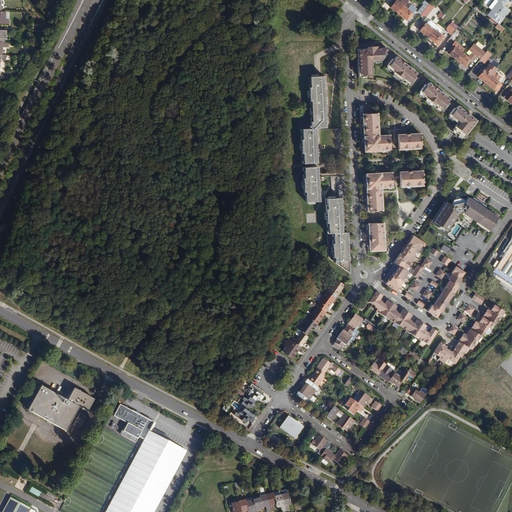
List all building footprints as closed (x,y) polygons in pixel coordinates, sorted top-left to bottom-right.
[(408,0),(401,0),(400,3),(395,0),(392,0),(388,5),(408,21),(413,14),(404,6),(408,0)] [(507,0),(496,0),(498,1),(500,2),(493,11),(503,19),(510,10),(506,7),(505,9),(503,7),(504,5),(507,0)] [(500,2),(498,1),(491,10),(493,11),(500,2)] [(430,3),(427,6),(421,14),(422,16),(427,15),(434,6),(430,3)] [(421,14),(427,6),(424,4),(417,12),(421,14)] [(2,11),(0,11),(0,23),(9,24),(9,20),(5,20),(5,11),(2,11)] [(431,12),(427,16),(436,23),(440,18),(431,12)] [(420,30),(427,36),(433,29),(436,25),(430,20),(428,21),(426,24),(423,22),(418,29),(420,30)] [(455,29),(450,25),(445,31),(450,35),(455,29)] [(433,29),(427,36),(434,41),(433,42),(438,45),(444,37),(440,34),(440,35),(433,29)] [(458,33),(455,31),(450,37),(453,40),(458,33)] [(456,59),(462,52),(455,47),(457,44),(455,41),(447,51),(456,59)] [(477,56),(480,59),(485,53),(474,44),(469,50),(472,52),(468,58),(462,52),(456,59),(464,65),(463,65),(466,67),(473,58),(474,59),(477,56)] [(357,49),(358,77),(366,76),(366,74),(372,74),(372,62),(380,62),(386,54),(385,53),(388,50),(385,47),(378,48),(378,46),(373,46),(367,47),(367,48),(357,49)] [(485,53),(480,59),(479,60),(484,63),(491,54),(487,50),(485,53)] [(417,73),(396,56),(394,59),(392,58),(386,66),(393,72),(392,73),(402,80),(403,79),(410,85),(416,77),(415,76),(417,73)] [(485,82),(494,71),(497,68),(490,63),(485,70),(481,67),(476,75),(485,82)] [(494,71),(485,82),(497,91),(502,84),(498,80),(501,77),(494,71)] [(324,83),(324,76),(318,76),(312,77),(309,77),(309,91),(310,94),(310,97),(310,105),(312,105),(312,108),(312,111),(312,115),(312,118),(311,118),(311,125),(311,129),(310,129),(302,129),(303,132),(303,136),(301,136),(301,144),(302,150),(302,157),(304,157),(304,160),(304,164),(318,163),(318,156),(316,156),(316,154),(320,154),(320,150),(317,150),(317,141),(319,141),(319,137),(316,137),(316,136),(317,136),(316,129),(327,128),(327,124),(329,124),(329,119),(325,119),(325,118),(326,118),(326,104),(324,104),(324,102),(328,102),(328,97),(325,98),(325,89),(327,89),(327,85),(323,85),(323,83),(324,83)] [(450,99),(429,82),(426,85),(425,84),(418,92),(426,98),(425,99),(434,106),(435,105),(442,111),(448,103),(447,102),(450,99)] [(477,120),(458,106),(455,109),(454,108),(448,115),(457,123),(452,129),(463,138),(477,120)] [(379,136),(378,113),(363,114),(365,151),(391,150),(390,135),(379,136)] [(422,148),(421,133),(398,135),(399,149),(422,148)] [(318,167),(314,167),(314,170),(309,171),(309,167),(303,168),(303,171),(305,171),(305,174),(303,175),(304,182),(304,185),(304,188),(304,196),(306,196),(306,202),(308,202),(314,202),(320,201),(320,194),(318,195),(318,193),(322,193),(322,188),(319,188),(319,182),(319,177),(318,177),(317,174),(319,174),(318,167)] [(424,186),(423,171),(400,172),(401,187),(424,186)] [(393,187),(392,173),(366,174),(368,211),(383,210),(382,188),(393,187)] [(329,233),(331,233),(333,233),(333,236),(333,240),(332,240),(332,247),(333,251),(333,254),(333,261),(335,261),(335,262),(345,270),(349,268),(349,260),(347,260),(347,258),(349,258),(348,241),(346,241),(346,239),(348,239),(347,232),(343,232),(342,226),(341,226),(341,224),(344,224),(344,219),(342,219),(341,211),(343,211),(343,206),(340,207),(340,205),(341,205),(341,198),(335,198),(328,199),(325,199),(326,213),(326,216),(326,219),(327,227),(328,227),(328,230),(329,233)] [(487,207),(473,198),(472,201),(468,198),(466,202),(462,198),(454,200),(451,205),(447,202),(434,223),(447,231),(458,214),(457,214),(458,213),(459,214),(460,214),(461,214),(463,213),(463,212),(464,213),(463,214),(490,231),(498,218),(485,210),(487,207)] [(384,245),(384,222),(369,223),(370,246),(373,246),(374,250),(381,250),(381,246),(384,245)] [(511,233),(511,234),(511,239),(510,241),(503,252),(505,253),(495,268),(511,279),(511,233)] [(421,247),(424,242),(418,238),(413,235),(412,237),(411,236),(409,239),(421,247)] [(421,247),(409,239),(406,244),(418,252),(421,247)] [(418,252),(406,244),(403,248),(415,256),(418,252)] [(440,249),(447,253),(449,249),(442,244),(440,249)] [(415,256),(403,248),(401,252),(402,252),(401,254),(412,261),(415,256)] [(409,265),(412,261),(401,254),(400,253),(397,258),(409,265)] [(409,265),(397,258),(394,262),(398,265),(406,270),(409,265)] [(396,270),(407,278),(410,273),(406,270),(398,265),(396,268),(397,269),(396,270)] [(465,272),(456,266),(451,273),(452,274),(452,273),(460,279),(460,278),(465,272)] [(394,271),(392,274),(404,282),(407,278),(396,270),(395,272),(394,271)] [(460,279),(452,273),(452,274),(448,280),(449,281),(457,286),(462,279),(460,278),(460,279)] [(404,282),(392,274),(390,278),(391,278),(390,280),(401,287),(404,282)] [(389,279),(386,284),(398,292),(401,287),(390,280),(389,279)] [(327,293),(336,299),(345,286),(337,280),(327,293)] [(449,281),(445,287),(454,293),(459,286),(457,286),(449,281)] [(454,293),(445,287),(441,293),(450,299),(454,293)] [(407,292),(412,296),(415,292),(409,288),(407,292)] [(332,304),(336,299),(327,293),(326,292),(316,306),(317,306),(325,312),(327,309),(331,303),(332,304)] [(380,300),(382,296),(379,294),(376,292),(369,303),(372,305),(371,307),(377,310),(377,309),(381,303),(379,301),(380,300)] [(441,293),(437,300),(446,306),(450,299),(441,293)] [(446,306),(437,300),(433,306),(441,311),(442,312),(446,306)] [(383,316),(392,304),(387,301),(385,304),(384,305),(381,303),(377,309),(377,310),(376,311),(383,316)] [(391,321),(396,313),(393,311),(394,310),(396,307),(392,304),(383,316),(391,321)] [(433,306),(432,305),(427,311),(436,317),(441,311),(433,306)] [(501,317),(505,312),(494,305),(493,307),(492,306),(490,309),(489,310),(491,311),(491,310),(500,316),(500,317),(501,317)] [(325,312),(317,306),(309,319),(316,324),(319,320),(320,320),(326,313),(325,312)] [(407,313),(403,310),(400,314),(399,315),(396,313),(391,321),(399,326),(407,313)] [(487,310),(485,313),(497,321),(500,317),(500,316),(491,310),(491,311),(490,311),(489,311),(487,310)] [(406,331),(411,323),(409,321),(409,320),(412,316),(407,313),(399,326),(406,330),(406,331)] [(494,325),(497,321),(485,313),(483,316),(485,317),(484,318),(493,324),(492,324),(494,325)] [(348,325),(354,330),(356,327),(358,329),(360,327),(359,326),(362,322),(368,326),(367,328),(367,329),(375,335),(379,330),(365,320),(364,321),(355,314),(353,317),(354,318),(352,320),(351,320),(348,325)] [(479,322),(489,329),(492,324),(493,324),(484,318),(483,318),(482,317),(482,319),(480,318),(478,322),(479,322)] [(299,330),(301,332),(307,336),(313,327),(314,329),(317,325),(316,324),(309,319),(307,318),(299,330)] [(413,336),(421,323),(417,320),(415,323),(414,325),(411,323),(406,331),(406,330),(405,331),(413,336)] [(473,325),(485,333),(488,335),(491,331),(491,330),(489,329),(479,322),(478,324),(477,323),(476,322),(473,325)] [(421,340),(426,332),(423,331),(424,329),(426,327),(421,323),(413,336),(420,341),(421,340)] [(350,335),(354,330),(348,325),(344,331),(342,332),(341,332),(339,335),(340,335),(349,341),(352,337),(350,335)] [(485,333),(473,325),(471,329),(472,330),(472,331),(481,337),(482,338),(485,333)] [(420,341),(429,346),(437,333),(433,330),(430,333),(429,335),(426,332),(421,340),(420,341)] [(476,341),(478,342),(481,337),(472,331),(470,330),(469,331),(468,330),(466,334),(467,335),(476,341)] [(307,336),(301,332),(294,342),(301,347),(308,337),(307,336)] [(463,334),(462,337),(473,345),(476,341),(467,335),(466,336),(465,335),(463,334)] [(349,342),(349,341),(340,335),(338,338),(337,340),(333,346),(339,351),(344,345),(346,346),(349,342)] [(473,345),(462,337),(459,341),(460,342),(462,343),(461,344),(469,349),(470,350),(473,345)] [(301,347),(294,342),(289,339),(284,345),(285,346),(288,349),(284,354),(291,358),(295,353),(296,353),(301,347)] [(460,343),(459,343),(453,352),(454,352),(459,356),(462,358),(466,352),(467,353),(469,349),(461,344),(460,343)] [(441,344),(434,354),(439,357),(437,359),(441,362),(449,351),(445,348),(445,347),(441,344)] [(447,362),(452,366),(459,356),(454,352),(453,354),(449,351),(441,362),(445,365),(447,362)] [(420,359),(410,352),(408,354),(418,361),(420,359)] [(317,369),(324,374),(329,368),(331,369),(330,370),(337,375),(341,370),(333,365),(333,366),(331,365),(331,364),(324,358),(316,368),(317,369)] [(378,376),(383,370),(386,366),(380,361),(376,366),(374,363),(373,364),(370,369),(369,370),(378,376)] [(386,366),(383,370),(392,377),(394,374),(395,373),(386,366)] [(311,376),(307,380),(317,387),(326,375),(324,374),(317,369),(311,376)] [(388,382),(392,377),(383,370),(378,376),(388,383),(388,382)] [(407,374),(409,375),(409,376),(413,379),(416,376),(409,371),(407,374)] [(394,374),(392,377),(388,382),(392,385),(393,384),(398,388),(402,383),(403,384),(409,376),(409,375),(407,374),(405,373),(403,373),(400,378),(394,374)] [(352,380),(349,378),(344,385),(347,387),(352,380)] [(302,388),(312,395),(315,391),(317,393),(320,389),(317,387),(307,380),(307,379),(304,383),(305,384),(302,388)] [(248,395),(252,398),(256,400),(258,397),(260,396),(260,398),(262,399),(264,396),(262,395),(264,392),(252,383),(249,386),(252,388),(248,395)] [(67,402),(40,387),(27,410),(64,432),(77,408),(87,413),(93,401),(73,390),(70,395),(68,400),(67,402)] [(309,399),(312,395),(302,388),(299,392),(298,391),(295,395),(308,404),(311,401),(309,399)] [(418,394),(415,391),(411,398),(416,402),(419,405),(425,396),(420,392),(418,394)] [(361,398),(357,404),(363,408),(367,403),(370,405),(373,400),(361,392),(358,396),(361,398)] [(250,401),(252,398),(248,395),(240,404),(247,409),(249,407),(250,408),(251,406),(254,406),(253,403),(250,401)] [(363,408),(357,404),(350,398),(345,405),(350,408),(348,411),(354,415),(358,410),(360,412),(363,408)] [(107,509),(105,511),(155,511),(189,448),(163,436),(151,430),(154,423),(118,402),(104,428),(139,446),(128,467),(118,488),(107,509)] [(339,410),(334,406),(332,409),(326,417),(331,421),(336,415),(339,410)] [(244,407),(238,414),(235,411),(233,415),(244,423),(246,420),(248,420),(249,421),(250,423),(253,419),(252,418),(254,415),(244,407)] [(344,414),(339,410),(336,415),(341,419),(344,414)] [(79,413),(73,425),(80,429),(86,416),(79,413)] [(349,418),(344,414),(341,419),(337,425),(342,428),(349,418)] [(279,428),(287,433),(295,421),(288,416),(279,428)] [(295,421),(287,433),(294,438),(303,427),(295,421)] [(320,456),(325,449),(329,443),(319,435),(314,441),(312,444),(311,445),(319,451),(317,454),(320,457),(320,456)] [(333,455),(325,449),(320,456),(323,458),(323,459),(328,463),(331,458),(333,459),(332,460),(340,465),(347,455),(339,450),(335,456),(334,457),(332,456),(333,455)] [(31,487),(28,492),(38,497),(41,492),(31,487)] [(281,495),(285,511),(288,511),(287,505),(290,504),(287,491),(281,492),(281,495)] [(273,494),(276,504),(276,508),(280,507),(281,511),(285,511),(281,495),(280,495),(279,492),(273,494)] [(269,511),(270,511),(266,495),(266,496),(265,493),(258,494),(259,499),(262,508),(266,507),(266,511),(269,511)] [(272,505),(276,504),(273,494),(266,495),(270,511),(273,511),(272,505)] [(26,511),(29,507),(11,497),(2,511),(26,511)] [(255,511),(252,501),(252,497),(244,499),(245,501),(247,511),(255,511)] [(252,501),(255,511),(258,511),(262,510),(262,508),(259,499),(252,501)] [(247,511),(245,501),(238,502),(240,511),(247,511)] [(240,511),(238,502),(231,504),(233,511),(240,511)]
